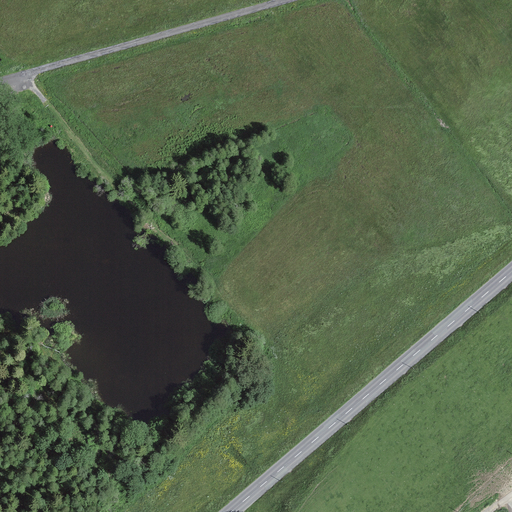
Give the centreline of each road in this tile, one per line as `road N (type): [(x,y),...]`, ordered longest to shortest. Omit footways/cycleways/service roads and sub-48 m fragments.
road 1 (secondary): [(511,272),(232,511)]
road 2 (unclassified): [(0,82),(286,0)]
